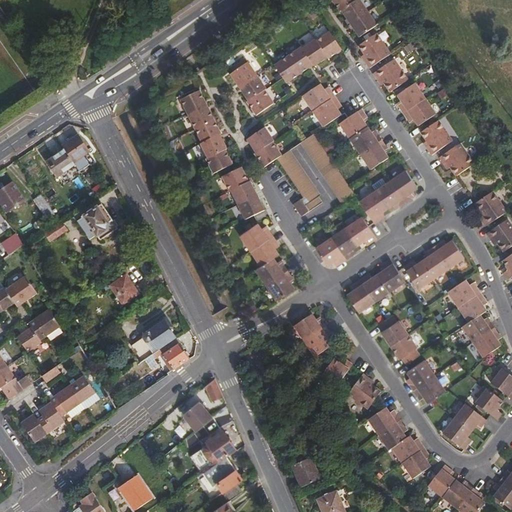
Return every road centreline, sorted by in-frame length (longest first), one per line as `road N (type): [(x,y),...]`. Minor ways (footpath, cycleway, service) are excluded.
road 1 (residential): [(325,285),(448,454),(479,460),(511,422)]
road 2 (residential): [(85,93),(216,347)]
road 3 (residential): [(40,493),(220,354)]
road 4 (residential): [(220,354),(288,511)]
road 5 (primary): [(223,0),(85,93)]
road 6 (residential): [(351,80),(370,87),(438,189)]
road 7 (residential): [(456,214),(511,331)]
road 8 (residential): [(325,285),(216,347)]
